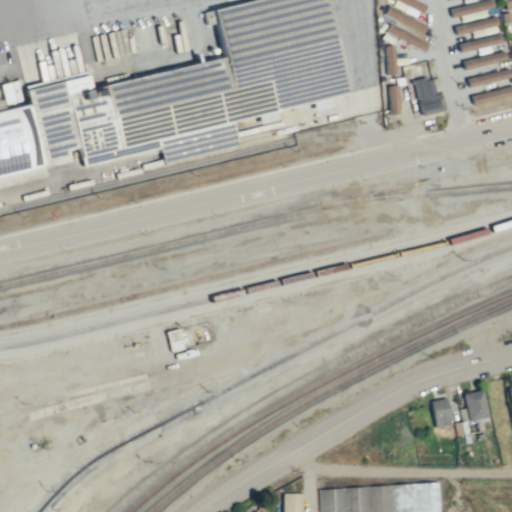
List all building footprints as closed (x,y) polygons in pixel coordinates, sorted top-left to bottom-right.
[(0,185),(52,173),(51,165),(72,160),(70,152),(82,150),(86,167),(164,148),(168,165),(244,147),(238,124),(264,118),(266,126),(281,122),(279,113),(317,104),(319,111),(336,107),(334,98),(353,94),(330,0),(255,0),(205,12),(208,23),(217,20),(225,55),(96,86),(92,70),(26,85),(31,104),(0,111),(0,185)] [(416,17),(422,2),(417,0),(394,0),(391,7),(416,17)] [(449,16),(491,9),(489,0),(488,0),(447,8),(449,16)] [(382,15),(421,32),(424,24),(386,6),(382,15)] [(423,49),(426,40),(386,25),(383,34),(423,49)] [(456,43),(458,52),(475,48),(477,55),(489,52),(487,45),(500,42),(498,33),(456,43)] [(393,73),(392,45),(383,45),(384,74),(393,73)] [(504,60),(502,51),(460,60),(462,69),(504,60)] [(508,76),(506,67),(464,78),(467,87),(508,76)] [(430,76),(411,80),(418,115),(443,110),(440,93),(434,94),(430,76)] [(0,86),(2,104),(18,102),(16,81),(0,83),(0,86)] [(387,114),(396,114),(396,85),(386,85),(387,114)] [(511,94),(511,92),(510,85),(468,95),(471,105),(511,94)] [(486,417),(480,389),(460,393),(466,421),(486,417)] [(449,424),(444,398),(428,401),(433,427),(449,424)] [(317,488),(318,511),(438,511),(437,483),(317,488)] [(300,511),(300,492),(280,493),(280,511),(300,511)]
